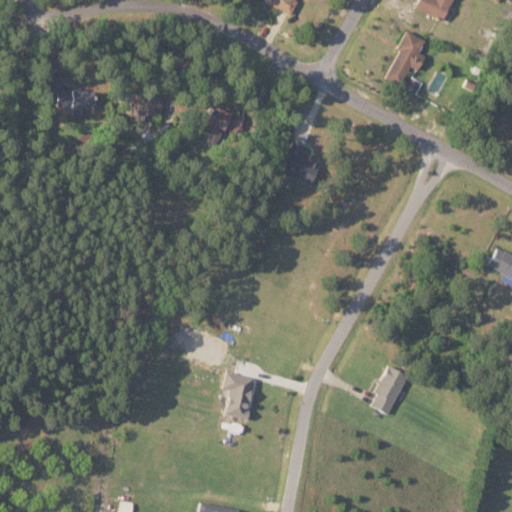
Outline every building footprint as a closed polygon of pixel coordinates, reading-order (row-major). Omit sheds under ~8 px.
[(294,0),(267,0),(266,2),(288,13),(294,0)] [(417,0),(414,8),(442,20),(450,0),(417,0)] [(399,49),(385,76),(400,83),(408,65),(416,69),(424,55),(417,51),(423,39),(405,30),(396,47),(399,49)] [(56,90),(56,109),(89,107),(88,89),(56,90)] [(123,106),(131,107),(130,113),(161,114),(161,92),(123,91),(123,106)] [(240,115),(210,103),(200,129),(210,133),(207,139),(217,143),(224,125),(235,129),(240,115)] [(278,171),(308,184),(317,163),(300,156),(305,146),(291,140),(278,171)] [(511,254),(494,247),(487,265),(503,272),(500,279),(511,284),(511,280),(511,254)] [(387,414),(406,374),(387,365),(368,404),(387,414)] [(245,419),(254,377),(224,371),(221,387),(229,389),(223,414),(245,419)] [(236,511),(237,508),(198,502),(197,511),(236,511)]
